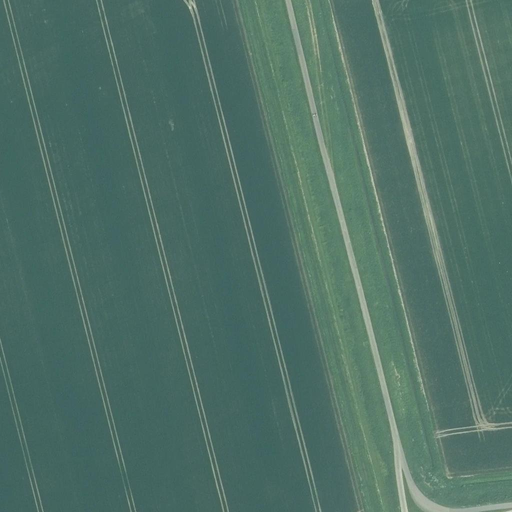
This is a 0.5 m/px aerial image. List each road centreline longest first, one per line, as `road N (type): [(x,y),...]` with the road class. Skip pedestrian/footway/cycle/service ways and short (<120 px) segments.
road 1 (track): [(258,0),(386,511)]
road 2 (unclassified): [(400,457),(286,0)]
road 3 (track): [(333,186),(306,0)]
